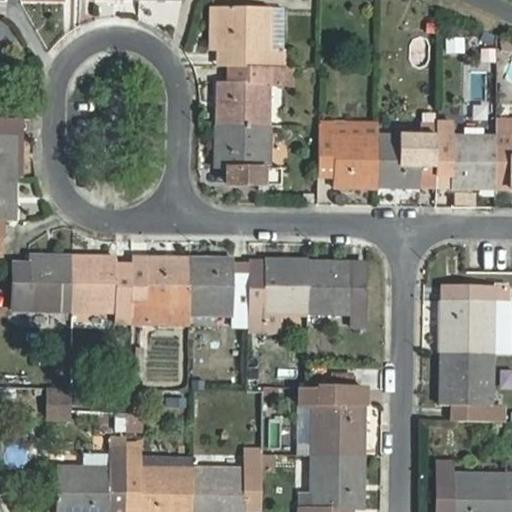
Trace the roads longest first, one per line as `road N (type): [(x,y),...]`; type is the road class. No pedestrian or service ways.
road 1 (residential): [(178,221),(109,219),(84,210),(57,173),(57,83),(68,60),(109,37),(134,38),(160,49),(178,76)]
road 2 (residential): [(402,511),(402,225)]
road 3 (residential): [(402,225),(178,221)]
road 4 (residential): [(178,76),(178,221)]
